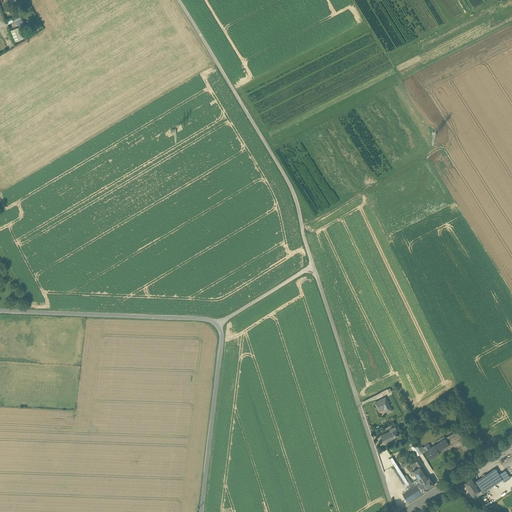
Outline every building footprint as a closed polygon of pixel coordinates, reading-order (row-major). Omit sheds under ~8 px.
[(13,17),(19,26),(24,22),(18,14),(13,17)] [(15,42),(24,39),(19,27),(25,25),(24,23),(18,25),(15,27),(15,28),(10,30),(15,42)] [(386,397),(375,403),(379,411),(385,408),(387,412),(392,410),(386,397)] [(395,426),(390,429),(390,430),(381,435),(385,443),(396,437),(395,436),(400,434),(397,429),(395,426)] [(445,438),(435,445),(439,451),(450,444),(462,436),(458,430),(446,438),(445,438)] [(425,451),(430,459),(434,457),(436,455),(440,453),(439,451),(435,445),(425,451)] [(383,459),(391,454),(388,449),(380,453),(383,459)] [(408,481),(392,457),(390,459),(409,489),(412,487),(408,481)] [(423,465),(418,457),(409,463),(411,466),(416,463),(418,467),(421,466),(423,465)] [(418,480),(413,484),(410,479),(408,481),(412,487),(409,489),(407,490),(407,489),(403,491),(404,492),(402,493),(408,501),(423,492),(429,489),(429,488),(435,485),(429,476),(428,477),(421,466),(418,467),(413,471),(418,480)] [(497,469),(478,481),(485,491),(503,478),(500,473),(497,469)] [(505,470),(500,473),(503,478),(508,475),(505,470)] [(477,482),(473,477),(465,482),(473,494),(480,489),(482,492),(485,491),(478,481),(477,482)]
